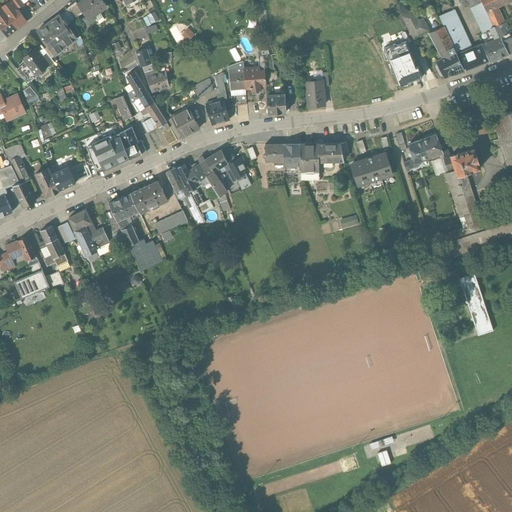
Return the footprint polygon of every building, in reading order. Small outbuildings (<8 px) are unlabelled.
[(24,4),(20,0),(10,0),(11,1),(17,9),(24,4)] [(107,6),(102,0),(83,0),(78,4),(84,12),(87,16),(84,18),(88,24),(95,18),(94,16),(107,6)] [(481,0),(483,2),(494,28),(499,39),(510,34),(497,7),(509,1),(511,0),(481,0)] [(11,1),(0,8),(0,26),(7,37),(26,22),(17,9),(11,1)] [(76,2),(67,9),(74,18),(84,12),(78,4),(76,2)] [(483,2),(472,8),(472,7),(470,8),(482,33),(486,32),(486,31),(494,28),(483,2)] [(68,23),(74,18),(67,9),(61,13),(68,23)] [(144,17),(148,26),(161,20),(156,11),(144,17)] [(413,11),(402,16),(413,38),(428,30),(422,19),(418,22),(413,11)] [(68,23),(61,13),(60,14),(47,24),(65,48),(72,42),(71,40),(76,36),(67,24),(68,23)] [(470,46),(456,15),(441,21),(444,26),(456,52),(470,46)] [(65,48),(47,24),(38,31),(47,44),(48,43),(49,45),(56,54),(57,54),(65,48)] [(156,25),(145,28),(147,34),(157,31),(156,25)] [(444,26),(429,33),(442,59),(456,52),(444,26)] [(499,39),(494,28),(486,31),(486,32),(490,42),(482,45),(490,62),(508,54),(501,38),(499,39)] [(511,37),(511,38),(510,34),(501,38),(508,54),(511,52),(511,37)] [(387,49),(401,84),(422,76),(420,72),(419,68),(416,69),(410,55),(405,42),(387,49)] [(49,45),(44,49),(51,58),(57,54),(56,54),(49,45)] [(482,45),(460,54),(467,70),(489,61),(483,45),(482,45)] [(48,65),(36,48),(23,58),(26,62),(36,75),(37,74),(48,65)] [(153,69),(146,49),(137,52),(145,72),(153,69)] [(465,71),(456,52),(442,59),(437,62),(445,77),(465,71)] [(272,55),(263,56),(264,68),(265,73),(274,72),(272,55)] [(229,66),(231,90),(245,89),(243,70),(243,61),(229,66)] [(26,62),(17,69),(28,83),(38,75),(37,74),(36,75),(26,62)] [(165,72),(158,74),(156,68),(154,69),(153,69),(145,72),(152,92),(169,86),(165,72)] [(259,68),(243,70),(245,89),(266,87),(265,73),(264,68),(259,68)] [(154,102),(134,71),(127,76),(133,85),(132,86),(146,107),(154,102)] [(274,72),(265,73),(266,87),(267,96),(272,95),(272,93),(273,91),(272,80),(277,80),(276,71),(274,72)] [(222,72),(215,76),(219,89),(225,87),(222,72)] [(209,79),(194,86),(198,97),(205,95),(205,93),(213,91),(209,79)] [(315,79),(312,80),(310,82),(311,82),(306,83),(308,107),(325,106),(323,87),(322,81),(318,82),(318,81),(315,79)] [(31,102),(40,98),(33,85),(24,90),(31,102)] [(225,92),(217,94),(219,101),(223,99),(223,100),(227,99),(227,98),(225,92)] [(246,93),(234,94),(235,106),(247,105),(246,93)] [(1,94),(0,94),(0,112),(4,111),(8,119),(25,112),(17,94),(8,98),(9,99),(4,101),(1,94)] [(127,94),(115,99),(124,119),(136,114),(127,94)] [(272,95),(267,96),(269,114),(287,112),(285,94),(272,95)] [(232,110),(231,97),(227,98),(227,99),(223,100),(227,111),(232,110)] [(219,101),(206,105),(207,108),(204,108),(208,122),(211,122),(212,125),(229,120),(227,111),(223,100),(223,99),(219,101)] [(167,123),(154,102),(146,107),(150,112),(153,117),(152,117),(159,127),(167,123)] [(146,107),(140,111),(143,116),(150,112),(146,107)] [(189,107),(171,117),(182,138),(200,128),(189,107)] [(511,112),(492,118),(499,139),(493,140),(495,148),(501,146),(507,166),(511,164),(511,112)] [(152,118),(142,124),(147,134),(158,128),(152,118)] [(53,121),(41,126),(46,137),(58,132),(53,121)] [(418,139),(437,134),(433,122),(414,128),(418,139)] [(131,128),(120,134),(125,148),(136,143),(137,142),(131,128)] [(111,133),(86,145),(98,172),(139,152),(136,143),(125,148),(120,134),(113,137),(111,133)] [(401,133),(396,135),(401,152),(406,151),(401,133)] [(436,135),(422,140),(429,158),(443,153),(441,149),(436,135)] [(386,138),(381,139),(384,151),(389,149),(386,138)] [(422,140),(409,145),(414,159),(415,163),(418,162),(429,158),(422,140)] [(362,141),(357,143),(360,154),(366,152),(362,141)] [(346,143),(341,144),(343,156),(349,155),(346,143)] [(318,144),(300,145),(300,172),(319,171),(319,162),(318,162),(318,144)] [(340,144),(318,144),(318,162),(319,162),(343,162),(340,144)] [(20,145),(14,146),(19,156),(24,153),(20,145)] [(283,145),(265,145),(265,163),(274,163),(274,166),(284,166),(283,145)] [(300,172),(300,145),(283,145),(284,166),(284,172),(300,172)] [(14,146),(5,150),(10,160),(19,156),(14,146)] [(447,147),(441,149),(443,153),(445,159),(451,157),(451,156),(450,156),(447,147)] [(252,148),(247,150),(251,161),(257,159),(252,148)] [(474,149),(459,154),(459,153),(451,156),(451,157),(456,171),(450,173),(446,174),(464,228),(446,234),(445,234),(453,257),(453,256),(471,250),(472,251),(491,245),(490,244),(511,236),(511,215),(482,225),(466,173),(480,168),(474,149)] [(228,165),(221,151),(205,161),(210,168),(215,165),(218,169),(223,166),(233,183),(237,181),(236,179),(228,165)] [(386,154),(380,156),(379,155),(374,157),(381,179),(393,175),(386,154)] [(31,179),(19,156),(10,160),(11,163),(12,165),(13,169),(20,182),(20,184),(25,181),(31,179)] [(374,157),(368,159),(368,160),(363,162),(370,183),(381,179),(374,157)] [(445,159),(444,159),(448,170),(449,170),(450,173),(456,171),(451,157),(445,159)] [(205,161),(202,158),(198,161),(200,164),(198,166),(206,177),(213,172),(210,168),(205,161)] [(228,165),(236,179),(245,174),(239,163),(242,162),(240,159),(228,165)] [(414,159),(404,163),(407,171),(419,166),(418,162),(415,163),(414,159)] [(363,162),(357,163),(351,164),(358,187),(370,183),(363,162)] [(198,166),(198,165),(195,164),(190,167),(192,169),(200,181),(206,177),(198,166)] [(12,165),(0,169),(0,189),(5,187),(6,188),(14,185),(14,184),(20,182),(13,169),(12,165)] [(87,165),(71,173),(76,183),(91,176),(87,165)] [(188,172),(184,165),(177,168),(186,185),(189,192),(190,194),(195,203),(201,200),(196,189),(202,186),(203,187),(210,184),(206,177),(200,181),(192,169),(188,172)] [(68,166),(52,174),(60,190),(76,183),(71,173),(68,166)] [(52,174),(49,168),(36,174),(46,197),(60,190),(52,174)] [(184,186),(175,169),(167,173),(174,187),(179,199),(190,194),(189,192),(186,185),(184,186)] [(319,171),(300,172),(301,181),(318,180),(319,171)] [(227,193),(213,172),(206,177),(210,184),(219,197),(227,193)] [(245,174),(236,179),(237,181),(242,190),(251,186),(245,174)] [(31,179),(25,181),(30,191),(35,188),(31,179)] [(25,181),(20,184),(20,182),(14,184),(14,185),(17,192),(16,192),(20,202),(23,207),(36,201),(32,194),(30,191),(25,181)] [(158,181),(130,194),(139,211),(140,214),(167,201),(158,181)] [(5,187),(0,189),(0,218),(13,212),(9,199),(6,191),(6,188),(5,187)] [(179,199),(174,187),(171,188),(177,200),(179,199)] [(130,194),(109,203),(112,211),(121,231),(128,228),(124,218),(139,211),(130,194)] [(208,230),(190,194),(179,199),(183,206),(189,203),(195,215),(192,217),(201,234),(208,230)] [(86,210),(69,218),(74,231),(85,226),(86,225),(93,241),(106,236),(102,228),(95,232),(86,210)] [(121,231),(112,211),(106,214),(111,225),(114,224),(121,240),(125,239),(121,231)] [(182,211),(154,224),(160,235),(188,222),(182,211)] [(348,217),(339,219),(341,225),(349,223),(348,217)] [(67,223),(61,226),(68,242),(73,240),(71,234),(71,233),(67,223)] [(51,226),(41,231),(45,241),(47,244),(57,239),(51,226)] [(68,242),(61,226),(56,228),(64,244),(68,242)] [(74,231),(85,256),(96,251),(95,249),(92,242),(85,226),(74,231)] [(142,248),(132,226),(128,228),(121,231),(125,239),(134,259),(140,271),(150,266),(145,254),(149,252),(146,245),(142,248)] [(93,241),(92,242),(95,249),(109,243),(106,236),(93,241)] [(28,237),(18,242),(6,247),(8,253),(11,260),(12,259),(23,254),(26,261),(36,257),(28,237)] [(57,239),(47,244),(48,247),(52,256),(55,263),(57,267),(68,262),(65,254),(57,239)] [(45,241),(38,244),(41,250),(48,247),(47,244),(45,241)] [(161,261),(153,242),(146,245),(149,252),(154,264),(161,261)] [(8,253),(3,256),(8,269),(14,266),(12,259),(11,260),(8,253)] [(8,269),(3,256),(0,256),(0,264),(0,265),(0,264),(0,265),(2,271),(8,269)] [(52,256),(43,259),(47,267),(55,263),(52,256)] [(42,270),(14,282),(22,299),(49,287),(42,270)] [(47,275),(50,287),(63,284),(60,272),(47,275)] [(462,277),(477,335),(492,331),(477,273),(462,277)] [(413,431),(417,442),(435,437),(431,425),(413,431)] [(390,450),(381,452),(383,464),(392,462),(390,450)]
